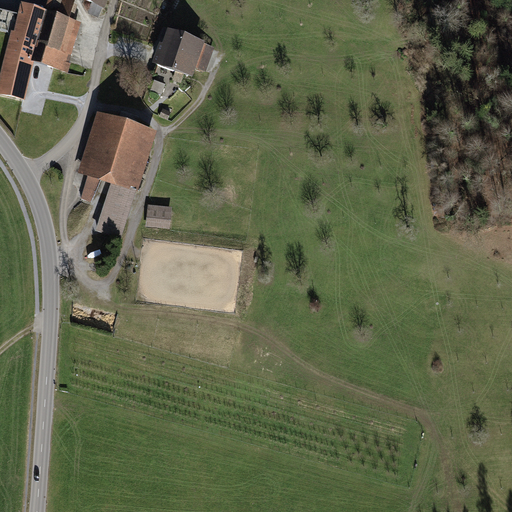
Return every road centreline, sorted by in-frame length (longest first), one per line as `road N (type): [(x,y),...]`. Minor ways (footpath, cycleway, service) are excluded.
road 1 (secondary): [(26,175),(51,273),(36,511)]
road 2 (unknown): [(19,511),(35,326),(49,312)]
road 3 (unclassified): [(114,0),(89,106),(72,136),(26,175)]
road 4 (unknown): [(35,326),(38,268),(29,223),(0,162)]
